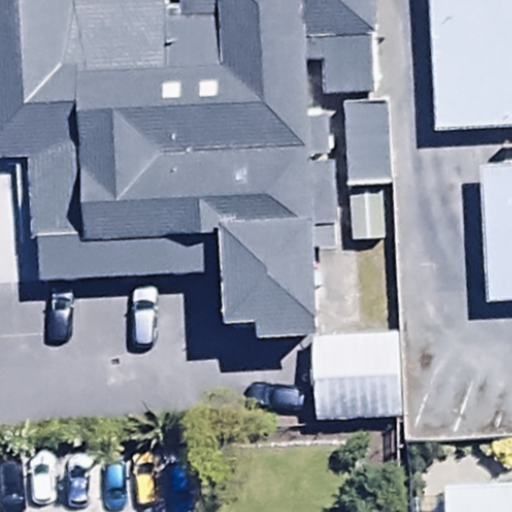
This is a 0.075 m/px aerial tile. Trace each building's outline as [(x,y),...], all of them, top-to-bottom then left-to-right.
[(0,0),(0,165),(88,160),(98,328),(323,315),(305,31),(383,26),(381,0),(0,0)] [(493,306),(511,304),(511,0),(434,0),(442,126),(481,123),(493,306)] [(386,101),(341,103),(343,185),(388,184),(386,101)] [(393,333),(314,337),(319,428),(398,423),(393,333)] [(511,511),(511,475),(444,478),(444,511),(511,511)]
